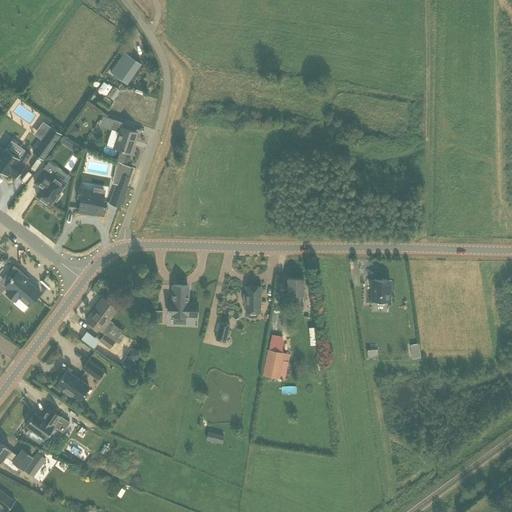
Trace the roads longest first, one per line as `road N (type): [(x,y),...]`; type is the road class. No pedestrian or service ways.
road 1 (unclassified): [(511,250),(124,248)]
road 2 (unclassified): [(124,248),(168,79),(123,0)]
road 3 (track): [(423,249),(427,0)]
road 4 (unclassified): [(0,395),(84,281)]
